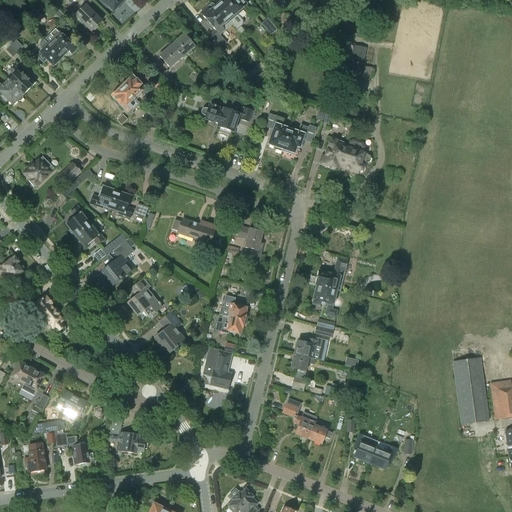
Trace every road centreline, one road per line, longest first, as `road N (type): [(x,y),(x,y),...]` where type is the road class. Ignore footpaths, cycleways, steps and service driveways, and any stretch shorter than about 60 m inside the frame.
road 1 (residential): [(299,219),(87,144),(50,110)]
road 2 (residential): [(303,201),(115,135),(65,95)]
road 3 (residential): [(242,458),(299,219)]
road 4 (residential): [(153,389),(0,199)]
road 5 (residential): [(153,389),(129,398),(0,330)]
road 6 (residential): [(242,458),(377,511)]
road 7 (residential): [(65,95),(163,0)]
